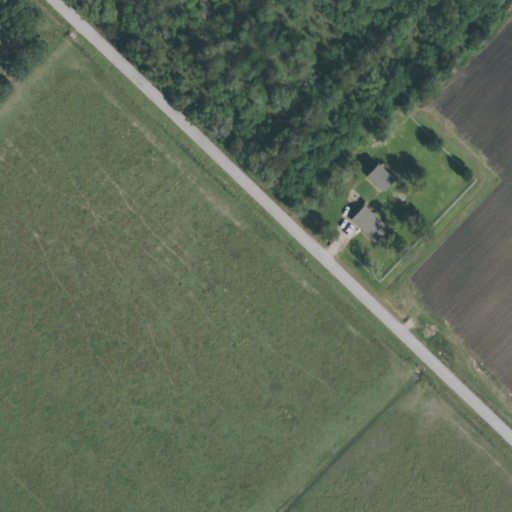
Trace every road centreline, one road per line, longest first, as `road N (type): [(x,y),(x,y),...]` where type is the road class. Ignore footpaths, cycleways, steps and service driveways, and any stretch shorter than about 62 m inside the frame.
road 1 (residential): [(60,0),(511,431)]
road 2 (residential): [(84,23),(0,110)]
